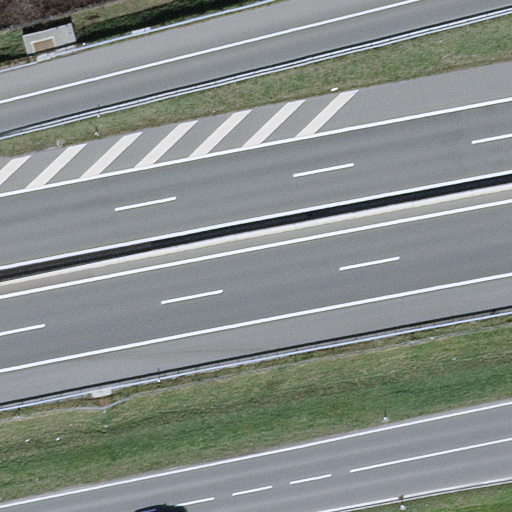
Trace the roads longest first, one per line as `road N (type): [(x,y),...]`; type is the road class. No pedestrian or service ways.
road 1 (motorway): [(511,133),(0,230)]
road 2 (motorway): [(0,335),(511,238)]
road 3 (motorway): [(449,0),(0,112)]
road 4 (tertiary): [(511,438),(140,511)]
